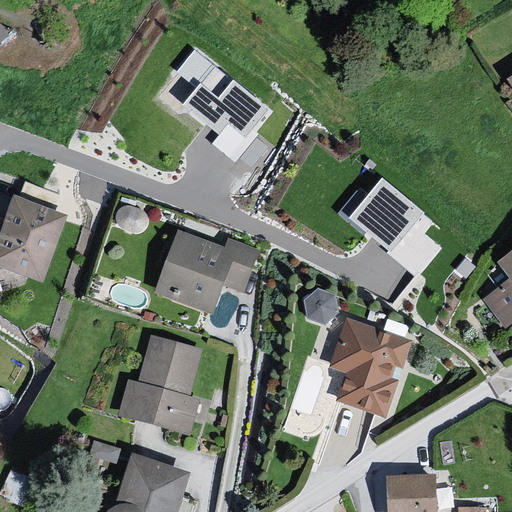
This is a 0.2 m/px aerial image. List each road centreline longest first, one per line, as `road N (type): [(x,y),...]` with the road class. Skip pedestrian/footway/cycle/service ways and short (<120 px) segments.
road 1 (residential): [(302,511),(508,381)]
road 2 (unknown): [(224,511),(245,370),(243,329)]
